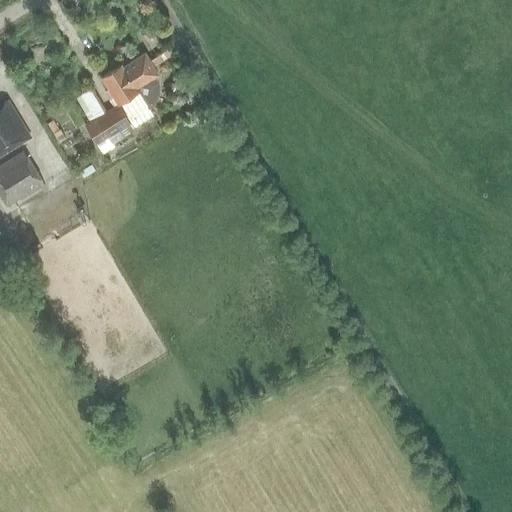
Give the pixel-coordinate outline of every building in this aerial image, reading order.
[(136,0),(125,7),(137,28),(149,20),(136,0)] [(151,47),(159,42),(150,29),(143,34),(151,47)] [(155,84),(154,80),(152,76),(156,73),(143,52),(121,67),(119,64),(100,77),(117,103),(118,102),(133,126),(151,114),(145,106),(149,103),(152,100),(154,96),(155,92),(156,88),(155,84)] [(132,127),(117,104),(106,112),(91,88),(75,98),(89,120),(83,124),(102,153),(113,145),(113,144),(130,133),(128,130),(132,127)] [(0,155),(30,137),(7,99),(0,103),(0,155)] [(204,103),(190,112),(193,117),(207,108),(204,103)] [(203,128),(208,125),(202,116),(197,119),(203,128)] [(20,200),(44,186),(22,151),(0,164),(0,199),(5,207),(20,198),(20,200)]
